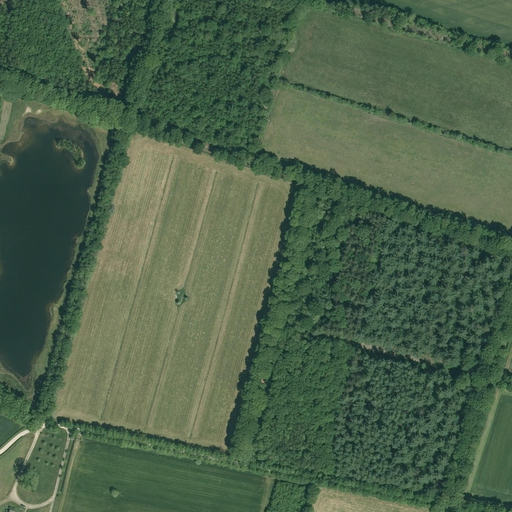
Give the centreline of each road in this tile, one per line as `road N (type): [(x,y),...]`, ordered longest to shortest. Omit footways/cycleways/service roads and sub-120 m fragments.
road 1 (track): [(448,504),(54,425),(28,430),(0,452)]
road 2 (track): [(452,491),(511,314)]
